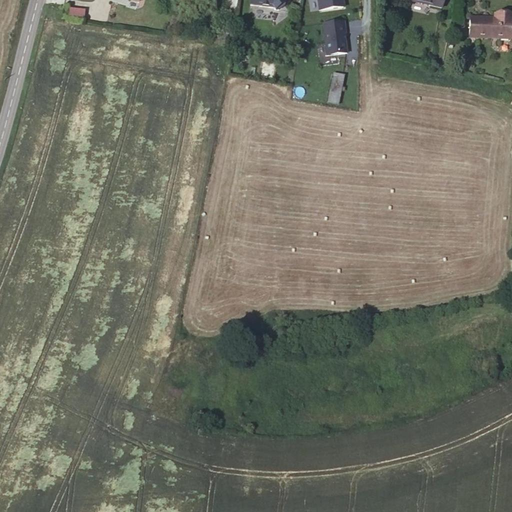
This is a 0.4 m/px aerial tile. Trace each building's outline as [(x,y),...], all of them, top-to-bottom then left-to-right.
[(344,8),(343,0),(315,0),(316,8),(344,8)] [(405,0),(405,1),(441,9),(442,0),(405,0)] [(83,16),(84,10),(69,7),(68,13),(83,16)] [(511,15),(494,15),(494,19),(470,19),(470,38),(510,39),(511,15)] [(345,21),(322,21),(323,55),(346,54),(345,21)] [(337,105),(345,75),(335,73),(328,103),(337,105)]
